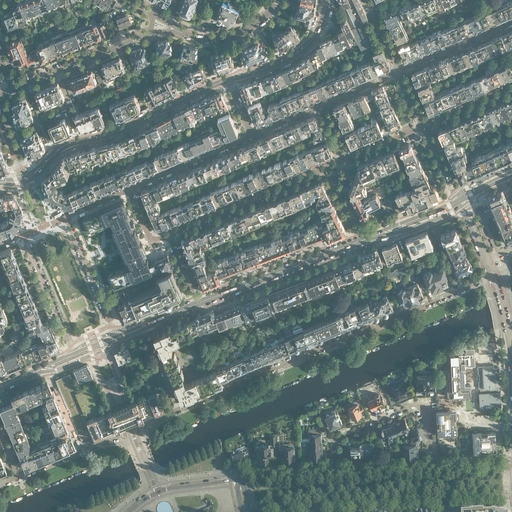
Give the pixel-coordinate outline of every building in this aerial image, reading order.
[(36,11),(31,0),(26,0),(24,1),(31,16),(34,15),(34,16),(38,14),(37,13),(36,11)] [(43,8),(39,0),(31,0),(36,11),(37,13),(40,12),(41,13),(44,11),(43,8)] [(50,8),(47,0),(39,0),(43,8),(44,11),(47,9),(47,10),(51,9),(50,8)] [(106,9),(111,0),(104,0),(101,6),(106,9)] [(196,7),(195,5),(195,4),(196,0),(184,0),(182,0),(180,5),(182,6),(180,11),(180,12),(190,16),(190,15),(193,10),(195,9),(196,7)] [(368,19),(358,0),(337,0),(346,17),(345,18),(346,18),(350,27),(351,27),(368,19)] [(427,12),(422,0),(420,0),(417,2),(422,14),(427,12)] [(433,9),(428,0),(422,0),(427,12),(433,9)] [(438,7),(435,0),(428,0),(433,9),(438,7)] [(444,4),(442,0),(435,0),(438,7),(439,9),(445,7),(444,4)] [(31,16),(24,1),(17,3),(23,16),(24,19),(27,18),(28,18),(31,17),(31,16)] [(511,14),(511,13),(507,2),(506,1),(501,3),(502,5),(507,17),(511,14)] [(422,14),(417,2),(411,4),(417,18),(417,19),(421,17),(420,15),(422,14)] [(23,16),(17,3),(14,5),(15,6),(10,8),(11,11),(12,11),(15,19),(23,16)] [(234,21),(238,11),(239,9),(238,8),(234,6),(233,7),(233,5),(230,4),(228,4),(228,6),(222,3),(221,6),(220,8),(219,10),(220,11),(219,14),(219,15),(218,16),(217,18),(218,19),(219,20),(221,20),(229,24),(231,24),(230,23),(232,20),(234,21)] [(311,21),(314,12),(311,11),(311,9),(312,6),(312,5),(300,3),(300,4),(298,5),(297,7),(299,9),(298,10),(296,11),(295,13),(297,15),(297,16),(302,17),(303,15),(306,16),(306,17),(307,17),(306,20),(307,22),(309,23),(311,21)] [(417,18),(411,4),(405,7),(411,19),(413,18),(413,19),(417,18)] [(507,17),(502,5),(496,7),(501,19),(507,17)] [(411,19),(405,7),(400,9),(405,20),(408,19),(409,20),(411,19)] [(501,19),(496,7),(491,9),(496,21),(501,19)] [(405,20),(400,9),(395,11),(389,14),(388,14),(385,16),(384,16),(383,16),(384,17),(386,22),(387,24),(389,27),(400,22),(405,20)] [(496,21),(491,9),(485,12),(490,24),(496,21)] [(18,26),(15,19),(12,11),(11,11),(2,15),(1,16),(3,21),(1,22),(3,25),(5,25),(7,30),(8,30),(9,31),(13,29),(12,28),(18,26)] [(130,20),(131,19),(130,16),(129,16),(127,12),(122,15),(126,25),(132,23),(130,20)] [(490,24),(485,12),(480,14),(485,26),(490,24)] [(485,26),(480,14),(474,17),(479,28),(485,26)] [(126,25),(122,15),(116,17),(117,21),(118,24),(119,24),(120,28),(126,25)] [(479,28),(474,17),(469,19),(469,20),(473,31),(479,28)] [(351,28),(351,27),(350,27),(346,18),(345,18),(343,19),(344,21),(341,22),(343,28),(348,37),(352,35),(353,37),(355,36),(351,29),(351,28)] [(110,30),(109,28),(109,27),(109,26),(108,25),(107,23),(108,23),(107,20),(106,19),(97,23),(102,36),(104,36),(105,36),(106,35),(106,34),(109,33),(108,30),(110,30)] [(102,36),(97,23),(96,20),(91,22),(90,22),(87,23),(87,24),(94,39),(102,36)] [(473,31),(469,20),(466,22),(465,20),(463,21),(468,33),(473,31)] [(468,33),(463,21),(461,22),(462,23),(458,25),(463,35),(468,33)] [(391,32),(403,27),(400,22),(389,27),(391,32)] [(372,44),(369,38),(362,23),(351,29),(355,36),(364,57),(372,53),(375,52),(372,44)] [(94,39),(87,24),(84,25),(81,26),(88,41),(94,39)] [(300,38),(291,26),(291,25),(289,25),(287,27),(287,28),(287,29),(282,32),(291,43),(292,44),(296,41),(300,38)] [(463,35),(458,25),(454,26),(454,25),(452,26),(457,38),(463,35)] [(88,41),(81,26),(78,28),(78,27),(74,28),(81,44),(88,41)] [(457,38),(452,26),(450,27),(451,28),(447,30),(451,40),(457,38)] [(393,37),(405,32),(403,27),(391,32),(393,37)] [(348,37),(343,28),(341,29),(340,28),(340,29),(340,28),(338,29),(338,30),(337,31),(338,33),(343,43),(347,42),(348,44),(349,44),(350,45),(351,45),(348,37)] [(81,44),(75,29),(68,32),(74,47),(81,44)] [(451,40),(447,30),(444,31),(443,30),(441,31),(442,32),(446,42),(451,40)] [(446,42),(442,32),(439,34),(438,31),(436,32),(436,34),(441,45),(446,42)] [(74,47),(68,32),(62,35),(68,50),(74,47)] [(291,43),(282,32),(277,35),(277,34),(275,34),(273,36),(272,37),(273,38),(281,50),(285,47),(286,47),(290,45),(289,44),(291,43)] [(407,37),(405,32),(393,37),(396,42),(407,37)] [(343,43),(338,33),(336,34),(332,36),(333,38),(338,51),(345,48),(343,43)] [(511,44),(511,43),(508,33),(502,35),(507,46),(511,44)] [(68,50),(62,35),(61,34),(55,36),(55,37),(61,52),(68,50)] [(267,42),(261,34),(259,36),(264,44),(267,42)] [(441,45),(436,34),(433,35),(433,34),(431,35),(432,37),(436,47),(441,45)] [(436,47),(432,37),(429,38),(428,35),(425,36),(426,38),(431,49),(436,47)] [(507,46),(502,35),(496,38),(501,48),(502,50),(505,49),(505,48),(507,47),(507,46)] [(26,46),(22,39),(21,39),(20,37),(15,39),(11,41),(6,43),(10,53),(26,46)] [(61,52),(55,37),(52,38),(48,40),(55,55),(61,52)] [(338,51),(333,38),(327,41),(332,52),(335,51),(335,52),(338,51)] [(431,49),(426,38),(423,40),(422,39),(421,40),(421,41),(426,51),(431,49)] [(501,48),(496,38),(491,40),(496,52),(499,51),(498,49),(501,48)] [(55,55),(48,40),(48,39),(45,41),(46,41),(42,42),(49,58),(55,55)] [(171,53),(171,48),(172,48),(171,43),(170,44),(169,39),(168,39),(167,39),(165,39),(164,40),(161,41),(160,41),(159,40),(157,40),(158,41),(157,41),(156,42),(156,43),(151,44),(152,51),(157,50),(158,55),(163,54),(164,58),(168,57),(168,56),(170,56),(170,53),(171,53)] [(267,55),(266,50),(265,48),(265,47),(265,46),(264,46),(264,45),(263,46),(262,44),(262,43),(261,43),(260,42),(258,41),(258,40),(257,40),(253,41),(251,42),(251,41),(250,41),(249,41),(249,42),(248,42),(248,43),(247,44),(247,43),(243,45),(242,46),(243,47),(242,48),(242,50),(242,51),(242,52),(242,53),(242,54),(241,54),(241,55),(241,56),(242,56),(245,63),(249,62),(253,60),(254,60),(255,60),(256,59),(259,57),(264,56),(267,55)] [(426,51),(421,41),(419,43),(418,40),(415,41),(416,42),(421,53),(426,51)] [(496,52),(491,40),(486,42),(490,53),(493,52),(494,53),(496,52)] [(332,52),(327,41),(321,44),(326,56),(327,57),(329,56),(329,53),(332,52)] [(410,58),(405,47),(404,45),(402,46),(400,41),(396,43),(402,56),(403,59),(406,60),(408,59),(410,58)] [(49,58),(42,42),(39,43),(39,44),(36,45),(37,48),(40,57),(42,61),(49,58)] [(200,54),(201,52),(201,51),(199,50),(199,48),(198,48),(198,47),(194,46),(194,45),(183,42),(181,49),(182,50),(181,53),(182,53),(180,59),(190,62),(191,59),(199,62),(201,55),(200,54)] [(421,53),(416,42),(414,43),(414,44),(411,45),(415,56),(421,53)] [(490,53),(486,42),(480,45),(485,57),(488,55),(487,54),(490,53)] [(415,56),(411,45),(410,44),(409,43),(407,44),(407,46),(405,47),(410,58),(415,56)] [(326,56),(321,44),(317,46),(318,47),(316,48),(316,50),(321,60),(323,59),(322,57),(326,56)] [(40,57),(37,48),(31,51),(30,52),(27,54),(25,49),(30,47),(29,45),(26,46),(10,53),(15,64),(16,64),(19,63),(21,66),(26,64),(26,65),(31,63),(31,61),(40,57)] [(485,57),(480,45),(474,47),(479,58),(480,60),(485,57)] [(149,58),(146,51),(146,50),(146,49),(145,48),(145,47),(142,48),(142,47),(137,49),(144,67),(147,66),(148,66),(151,65),(152,64),(151,62),(150,61),(151,61),(150,60),(150,59),(150,58),(149,58)] [(479,58),(474,47),(469,49),(474,62),(477,61),(476,59),(479,58)] [(234,66),(232,59),(233,59),(233,58),(233,57),(232,56),(231,56),(229,49),(225,50),(224,50),(224,49),(223,49),(222,48),(221,48),(220,48),(219,48),(218,48),(217,49),(216,50),(216,51),(215,52),(215,53),(214,53),(214,54),(211,55),(211,57),(210,57),(209,54),(201,52),(200,54),(201,55),(207,56),(209,60),(211,59),(213,66),(214,66),(216,72),(220,71),(231,68),(231,67),(234,66)] [(144,67),(137,49),(132,51),(133,52),(130,53),(131,55),(130,55),(131,56),(131,57),(134,64),(134,65),(135,66),(136,67),(136,68),(137,70),(138,70),(141,69),(142,68),(144,67)] [(386,57),(382,49),(376,52),(375,52),(372,53),(374,58),(376,58),(378,57),(380,56),(381,59),(386,57)] [(474,62),(469,49),(462,52),(467,63),(471,62),(471,63),(474,62)] [(321,60),(316,50),(312,51),(313,53),(311,53),(316,65),(318,64),(317,62),(321,60)] [(467,63),(462,52),(456,55),(461,66),(462,65),(463,67),(465,66),(465,64),(467,63)] [(316,65),(311,53),(306,58),(310,68),(316,66),(316,65)] [(461,66),(456,55),(451,57),(457,69),(460,68),(460,66),(461,66)] [(390,65),(386,57),(381,59),(380,56),(378,57),(379,60),(380,59),(384,69),(389,67),(390,65)] [(457,69),(451,57),(446,59),(450,70),(453,69),(454,71),(457,69)] [(126,73),(123,66),(124,65),(123,62),(122,63),(120,58),(111,61),(117,75),(120,74),(122,75),(126,73)] [(310,68),(306,58),(300,61),(305,72),(311,69),(310,68)] [(384,69),(380,59),(379,60),(373,62),(378,72),(384,69)] [(450,70),(446,59),(440,62),(446,74),(448,73),(448,71),(450,70)] [(372,75),(367,63),(364,64),(363,60),(359,61),(362,67),(366,77),(372,75)] [(117,75),(111,61),(102,65),(104,69),(103,69),(104,74),(106,73),(107,76),(105,77),(107,82),(111,81),(112,82),(113,82),(113,81),(114,81),(114,80),(114,79),(114,77),(117,75)] [(306,75),(305,72),(300,61),(295,65),(300,77),(306,75)] [(378,72),(373,62),(370,64),(369,62),(367,63),(372,75),(378,72)] [(446,74),(440,62),(434,64),(439,75),(442,74),(443,75),(446,74)] [(439,75),(434,64),(428,66),(433,78),(436,76),(437,78),(440,77),(439,75)] [(511,76),(511,74),(508,64),(505,65),(505,67),(503,68),(507,79),(511,76)] [(300,77),(295,65),(288,68),(289,68),(293,79),(297,77),(298,79),(300,78),(300,77)] [(366,77),(362,67),(359,68),(358,66),(355,67),(361,79),(366,77)] [(433,78),(428,66),(423,69),(428,80),(433,78)] [(206,78),(201,67),(197,69),(195,67),(194,67),(195,70),(192,71),(197,82),(206,78)] [(361,79),(355,67),(353,69),(354,71),(351,72),(355,82),(361,79)] [(197,82),(192,71),(191,70),(189,71),(188,68),(186,69),(188,72),(183,74),(189,85),(197,82)] [(293,79),(289,68),(282,71),(287,83),(294,80),(293,79)] [(501,81),(496,69),(495,68),(484,73),(484,74),(490,86),(501,81)] [(507,79),(503,68),(499,70),(498,68),(496,69),(501,81),(507,79)] [(97,83),(94,77),(94,76),(95,76),(95,75),(94,75),(94,74),(93,74),(93,73),(91,70),(88,71),(88,69),(83,71),(89,86),(97,83)] [(428,80),(423,69),(417,71),(422,82),(428,80)] [(355,82),(351,72),(350,70),(347,72),(347,70),(344,72),(344,73),(349,84),(355,82)] [(89,86),(83,71),(76,74),(82,90),(83,90),(84,90),(85,90),(86,90),(87,90),(88,89),(89,88),(90,87),(89,86)] [(287,83),(282,71),(276,73),(280,84),(284,82),(285,84),(287,83)] [(422,82),(417,71),(412,73),(411,75),(417,89),(429,83),(428,82),(423,84),(422,82)] [(280,84),(276,73),(272,75),(270,76),(275,87),(275,89),(281,86),(280,84)] [(349,84),(344,73),(341,74),(341,73),(338,74),(339,76),(344,87),(349,84)] [(82,90),(76,74),(71,76),(72,78),(69,79),(71,83),(70,83),(70,84),(70,85),(71,85),(71,86),(72,86),(75,93),(82,90)] [(490,86),(484,74),(482,76),(482,77),(479,79),(484,89),(490,86)] [(275,87),(270,76),(264,78),(268,89),(269,89),(275,87)] [(344,87),(339,76),(335,77),(335,76),(332,77),(333,78),(338,90),(344,87)] [(174,82),(171,77),(170,77),(165,79),(165,80),(172,94),(177,91),(178,90),(175,85),(176,85),(176,84),(175,84),(175,83),(174,82)] [(338,90),(333,78),(332,77),(326,79),(327,81),(332,92),(338,90)] [(268,89),(264,78),(262,79),(258,80),(263,91),(268,89)] [(332,92),(327,81),(326,79),(321,82),(321,83),(326,95),(332,92)] [(484,89),(479,79),(476,80),(475,79),(473,80),(478,92),(484,89)] [(165,80),(159,83),(165,97),(172,94),(165,80)] [(263,91),(258,80),(252,82),(256,93),(263,91)] [(478,92),(473,80),(471,81),(472,82),(468,84),(473,94),(478,92)] [(256,93),(252,82),(246,84),(253,100),(258,98),(256,93)] [(64,98),(58,83),(57,83),(56,83),(55,83),(54,83),(54,84),(53,85),(50,86),(51,86),(57,101),(64,98)] [(165,97),(159,83),(152,86),(159,100),(165,97)] [(326,95),(321,83),(318,85),(317,83),(315,85),(315,86),(320,97),(326,95)] [(420,94),(432,89),(433,88),(432,86),(431,86),(429,83),(417,89),(420,94)] [(253,100),(246,84),(241,86),(241,87),(241,88),(240,88),(247,103),(247,102),(248,106),(254,104),(253,100)] [(473,94),(468,84),(465,85),(464,84),(462,85),(463,86),(467,96),(473,94)] [(159,100),(152,86),(152,85),(146,88),(146,89),(148,94),(148,95),(148,96),(149,97),(150,98),(152,102),(153,102),(159,100)] [(57,101),(51,86),(50,86),(44,89),(43,89),(50,104),(50,105),(57,102),(57,101)] [(320,97),(315,86),(312,87),(311,86),(309,87),(310,89),(314,100),(320,97)] [(374,97),(386,91),(383,87),(382,86),(371,91),(373,95),(374,97)] [(467,96),(463,86),(458,88),(463,98),(467,96)] [(463,98),(458,88),(453,90),(457,101),(463,98)] [(50,104),(43,89),(44,89),(43,89),(40,90),(39,90),(38,90),(37,91),(37,92),(36,92),(42,107),(50,105),(50,104)] [(314,100),(310,89),(306,90),(305,89),(303,90),(304,91),(308,102),(314,100)] [(434,95),(432,89),(420,94),(423,99),(429,96),(434,95)] [(452,103),(447,93),(445,89),(440,92),(442,96),(446,106),(452,103)] [(457,101),(453,90),(447,93),(452,103),(457,101)] [(308,102),(304,91),(300,93),(300,92),(297,93),(298,94),(303,105),(308,102)] [(373,95),(371,91),(369,92),(364,94),(367,100),(374,97),(373,95)] [(388,97),(386,93),(386,91),(374,97),(375,100),(376,99),(378,102),(388,97)] [(225,103),(223,99),(223,98),(221,93),(220,93),(220,92),(215,95),(219,105),(221,111),(227,108),(225,103)] [(141,108),(135,94),(126,97),(132,112),(141,108)] [(219,105),(215,95),(215,94),(209,97),(214,111),(215,111),(217,110),(217,109),(220,108),(219,105)] [(303,105),(298,94),(293,96),(293,95),(291,96),(296,108),(303,105)] [(371,108),(367,100),(364,94),(359,97),(365,110),(371,108)] [(296,108),(291,96),(285,98),(286,99),(291,110),(293,109),(296,108)] [(436,111),(431,101),(429,96),(423,99),(428,112),(427,113),(426,115),(427,117),(429,117),(430,117),(431,115),(431,113),(436,111)] [(446,106),(442,96),(437,98),(441,108),(446,106)] [(29,106),(25,97),(23,98),(22,97),(15,99),(14,102),(15,103),(13,104),(13,106),(15,111),(29,106)] [(132,112),(126,97),(119,100),(125,114),(128,113),(129,114),(131,113),(132,112)] [(214,111),(209,97),(203,100),(207,111),(211,109),(212,112),(214,111)] [(365,110),(359,97),(353,99),(359,113),(365,110)] [(380,107),(391,103),(388,97),(378,102),(379,105),(378,106),(379,108),(380,107)] [(441,108),(437,98),(431,101),(436,111),(441,108)] [(261,107),(268,105),(265,99),(260,101),(254,104),(248,106),(251,112),(261,107)] [(291,110),(286,99),(283,101),(282,99),(280,101),(280,102),(285,113),(291,110)] [(359,113),(353,99),(348,102),(350,107),(354,115),(359,113)] [(125,114),(119,100),(111,104),(117,118),(125,114)] [(207,111),(203,100),(197,103),(203,116),(209,113),(207,111)] [(285,113),(280,102),(277,104),(277,102),(274,103),(275,105),(279,115),(285,113)] [(346,109),(350,107),(348,102),(334,108),(333,109),(335,114),(346,109)] [(510,116),(510,114),(504,102),(499,104),(504,115),(506,114),(508,115),(508,116),(510,116)] [(203,116),(197,103),(191,106),(196,116),(197,118),(200,117),(203,116)] [(394,108),(392,105),(391,103),(380,107),(383,113),(394,108)] [(505,118),(504,115),(499,104),(493,107),(498,118),(501,117),(502,117),(503,119),(505,118)] [(279,115),(275,105),(272,106),(271,105),(268,106),(270,111),(273,118),(279,115)] [(33,120),(30,113),(32,112),(29,106),(15,111),(12,113),(16,121),(14,122),(16,127),(33,120)] [(105,120),(99,106),(90,109),(96,123),(105,120)] [(196,116),(191,106),(185,109),(191,122),(194,120),(193,118),(196,116)] [(265,113),(264,110),(263,111),(261,107),(251,112),(253,118),(263,114),(265,113)] [(499,120),(498,118),(493,107),(488,109),(493,120),(495,119),(497,120),(498,121),(499,120)] [(396,114),(394,110),(394,108),(383,113),(382,114),(383,116),(384,116),(386,119),(396,114)] [(96,123),(90,109),(84,112),(89,126),(92,125),(94,125),(95,125),(96,124),(96,123)] [(191,122),(185,109),(179,112),(184,122),(187,121),(188,123),(191,122)] [(348,114),(346,109),(335,114),(338,118),(348,114)] [(493,120),(488,109),(482,112),(487,125),(491,123),(491,124),(494,123),(493,120)] [(257,125),(273,118),(270,111),(267,112),(268,114),(264,116),(263,114),(253,118),(256,124),(257,125)] [(89,126),(84,112),(75,115),(81,130),(89,126)] [(184,122),(179,112),(174,115),(178,125),(181,124),(182,126),(185,125),(184,122)] [(487,125),(482,112),(475,115),(481,127),(485,126),(485,127),(487,126),(487,125)] [(399,120),(398,118),(399,117),(399,116),(398,113),(384,119),(387,125),(388,124),(399,120)] [(238,133),(231,116),(230,114),(217,119),(219,123),(222,121),(225,127),(222,129),(226,138),(238,133)] [(351,119),(348,114),(338,118),(340,124),(351,119)] [(179,128),(178,125),(174,115),(157,124),(162,136),(165,135),(165,136),(171,133),(171,132),(176,130),(176,129),(179,128)] [(481,127),(475,115),(469,118),(474,130),(478,129),(479,130),(481,129),(481,127)] [(320,127),(315,117),(313,116),(308,119),(313,128),(314,128),(314,129),(320,127)] [(474,130),(469,118),(462,120),(467,132),(468,133),(471,132),(472,133),(475,131),(474,130)] [(69,132),(67,125),(64,119),(50,125),(55,138),(69,132)] [(313,128),(308,119),(303,121),(308,133),(311,132),(310,130),(313,128)] [(353,125),(351,119),(340,124),(343,130),(350,127),(353,125)] [(400,126),(401,124),(399,120),(388,124),(391,129),(400,125),(400,126)] [(467,132),(462,120),(456,123),(462,136),(465,135),(465,133),(467,132)] [(308,133),(303,121),(297,124),(302,135),(308,133)] [(383,133),(380,128),(377,121),(371,123),(376,136),(383,133)] [(45,128),(42,122),(31,127),(33,132),(37,131),(41,129),(45,128)] [(376,136),(371,123),(364,126),(370,138),(376,136)] [(462,136),(456,123),(451,126),(455,136),(455,137),(459,135),(460,138),(462,136)] [(162,136),(157,124),(151,127),(156,140),(159,138),(162,136)] [(302,135),(297,124),(291,126),(296,138),(302,135)] [(391,129),(388,124),(387,125),(380,128),(383,133),(391,129)] [(296,138),(291,126),(285,129),(290,141),(296,138)] [(370,138),(364,126),(358,129),(364,141),(370,138)] [(455,136),(451,126),(439,131),(438,133),(444,146),(454,141),(452,137),(455,136)] [(156,140),(151,127),(145,129),(150,141),(150,142),(153,140),(153,141),(156,140)] [(323,135),(321,130),(320,127),(314,129),(313,130),(315,134),(314,135),(313,137),(314,140),(317,138),(323,135)] [(358,144),(352,132),(350,127),(343,130),(351,147),(358,144)] [(226,138),(222,129),(218,130),(217,128),(215,129),(220,141),(226,138)] [(150,141),(145,129),(139,132),(144,142),(147,141),(147,142),(150,141)] [(220,141),(215,129),(209,132),(214,143),(220,141)] [(290,141),(285,129),(279,131),(284,143),(290,141)] [(364,141),(358,129),(352,132),(358,144),(364,141)] [(40,138),(39,138),(37,131),(33,132),(21,138),(21,139),(22,141),(23,142),(24,144),(40,138)] [(284,143),(279,131),(273,134),(278,146),(284,143)] [(144,142),(139,132),(134,135),(138,146),(144,144),(144,142)] [(214,143),(209,132),(203,134),(203,135),(208,146),(214,143)] [(278,146),(273,134),(267,137),(272,148),(278,146)] [(138,146),(134,135),(130,136),(130,137),(128,137),(132,149),(138,146)] [(208,146),(203,135),(197,138),(202,149),(208,146)] [(132,149),(128,137),(126,138),(121,140),(126,151),(132,149)] [(272,148),(267,137),(261,139),(266,151),(272,148)] [(42,144),(40,138),(24,144),(25,147),(25,148),(26,150),(27,151),(42,144)] [(202,149),(197,138),(190,141),(195,152),(202,149)] [(267,152),(266,151),(261,139),(256,142),(260,153),(261,155),(267,152)] [(126,151),(121,140),(116,142),(120,151),(121,154),(126,151)] [(195,152),(190,141),(184,143),(189,154),(195,152)] [(457,147),(454,141),(444,146),(447,152),(457,147)] [(120,151),(116,142),(109,144),(115,156),(117,155),(116,153),(120,151)] [(260,153),(256,142),(250,144),(255,156),(258,154),(258,156),(261,155),(260,153)] [(332,154),(328,144),(327,142),(323,144),(323,143),(320,145),(326,157),(332,154)] [(189,154),(184,143),(178,146),(178,147),(183,157),(189,154)] [(413,149),(411,144),(410,144),(409,144),(409,143),(409,144),(393,150),(395,154),(399,152),(400,153),(401,153),(402,154),(413,149)] [(43,152),(42,152),(43,152),(43,151),(44,151),(44,150),(44,149),(44,148),(42,144),(27,151),(28,154),(28,155),(29,157),(30,158),(31,157),(32,159),(33,160),(36,158),(37,157),(36,155),(43,152)] [(115,156),(109,144),(103,145),(108,155),(110,154),(111,157),(115,156)] [(255,156),(250,144),(244,147),(249,157),(252,156),(253,157),(255,156)] [(511,159),(511,155),(507,144),(503,145),(503,144),(498,146),(499,148),(505,162),(511,159)] [(108,155),(103,145),(97,147),(102,160),(105,159),(104,157),(108,155)] [(326,157),(320,145),(318,145),(318,146),(314,148),(320,160),(326,157)] [(463,152),(461,148),(463,147),(462,145),(457,147),(447,152),(450,158),(463,152)] [(102,160),(97,147),(91,148),(96,159),(98,158),(99,161),(102,160)] [(183,157),(178,147),(172,149),(177,160),(183,157)] [(249,157),(244,147),(238,149),(243,159),(243,160),(246,159),(246,160),(250,159),(249,157)] [(96,159),(91,148),(84,150),(91,165),(93,164),(92,161),(96,159)] [(320,160),(314,148),(310,149),(308,150),(314,162),(320,160)] [(505,162),(499,148),(496,149),(495,148),(491,150),(498,165),(505,162)] [(177,160),(172,149),(166,152),(170,163),(177,160)] [(243,159),(238,149),(232,152),(239,167),(242,166),(241,163),(239,164),(238,163),(240,162),(240,161),(243,159)] [(416,156),(413,149),(402,154),(405,160),(416,156)] [(91,165),(84,150),(78,151),(83,163),(84,164),(87,163),(88,166),(91,165)] [(314,162),(308,150),(305,151),(306,151),(302,153),(308,165),(314,162)] [(399,163),(396,156),(395,154),(393,150),(387,153),(394,168),(397,166),(396,164),(399,163)] [(498,165),(491,150),(488,152),(488,153),(485,154),(491,168),(498,165)] [(83,163),(78,151),(72,152),(79,168),(81,167),(80,164),(83,163)] [(465,158),(463,156),(466,154),(464,151),(463,152),(450,158),(453,164),(465,158)] [(79,168),(72,152),(66,155),(71,168),(72,169),(75,168),(76,169),(79,168)] [(170,163),(166,152),(160,155),(165,165),(170,163)] [(239,167),(232,152),(226,155),(231,165),(234,163),(234,165),(236,164),(237,165),(235,166),(236,169),(239,167)] [(308,165),(302,153),(298,155),(298,154),(296,155),(301,167),(308,165)] [(394,168),(387,153),(381,155),(387,168),(390,167),(391,169),(394,168)] [(491,168),(485,154),(481,155),(481,154),(477,156),(484,171),(491,168)] [(71,168),(66,155),(62,156),(63,159),(61,160),(62,161),(67,173),(69,172),(68,169),(71,168)] [(165,165),(160,155),(154,157),(154,158),(158,168),(165,165)] [(231,165),(226,155),(220,157),(227,173),(230,171),(229,168),(227,169),(227,168),(228,167),(228,166),(231,165)] [(301,167),(296,155),(293,157),(290,158),(290,160),(295,170),(301,167)] [(387,168),(381,155),(375,158),(382,173),(385,172),(384,169),(387,168)] [(419,162),(416,156),(405,160),(407,165),(405,165),(406,168),(419,162)] [(484,171),(477,156),(476,157),(476,158),(474,159),(475,161),(472,162),(472,163),(472,164),(477,174),(484,171)] [(227,173),(220,157),(214,160),(219,170),(221,169),(224,174),(227,173)] [(158,168),(154,158),(148,161),(152,171),(158,168)] [(295,170),(290,160),(290,158),(284,161),(284,162),(289,173),(295,170)] [(382,173),(375,158),(369,160),(375,173),(379,171),(380,174),(382,173)] [(466,165),(464,162),(466,161),(465,158),(453,164),(456,170),(463,166),(466,165)] [(219,170),(214,160),(208,162),(215,178),(218,177),(216,171),(219,170)] [(375,173),(369,160),(359,165),(358,167),(363,178),(364,178),(366,177),(367,179),(373,177),(372,174),(375,173)] [(67,176),(67,173),(62,161),(59,162),(60,164),(56,166),(57,168),(62,180),(66,179),(65,177),(67,176)] [(152,171),(148,161),(141,164),(145,173),(152,171)] [(215,178),(208,162),(202,165),(207,175),(210,174),(210,175),(212,174),(213,176),(211,176),(212,179),(215,178)] [(289,173),(284,162),(281,164),(280,162),(277,163),(283,175),(289,173)] [(422,169),(419,162),(406,168),(408,170),(409,170),(411,173),(422,169)] [(283,175),(277,163),(274,165),(275,166),(272,168),(277,178),(283,175)] [(145,173),(141,164),(134,167),(139,177),(145,173)] [(477,174),(472,164),(467,167),(466,165),(463,166),(468,178),(477,174)] [(207,175),(202,165),(197,167),(202,179),(207,177),(207,175)] [(277,178),(272,168),(271,166),(268,167),(268,169),(266,170),(270,181),(277,178)] [(468,178),(463,166),(456,170),(461,181),(468,178)] [(139,177),(134,167),(128,170),(132,179),(139,177)] [(202,179),(197,167),(191,170),(196,181),(197,183),(202,181),(202,179)] [(363,178),(358,167),(353,180),(364,184),(365,181),(364,178),(363,178)] [(62,180),(57,168),(55,169),(56,170),(52,172),(56,182),(62,180)] [(399,203),(403,212),(409,209),(439,198),(434,185),(431,186),(429,182),(427,179),(427,177),(427,175),(425,174),(422,168),(422,169),(411,173),(409,174),(410,176),(409,177),(409,178),(409,179),(410,180),(411,180),(414,184),(415,183),(417,187),(411,190),(411,189),(395,195),(396,196),(399,203)] [(132,179),(128,170),(128,169),(122,171),(127,182),(132,179)] [(270,181),(266,170),(265,169),(263,170),(263,172),(260,173),(264,183),(270,181)] [(196,181),(191,170),(185,173),(190,184),(196,181)] [(127,182),(122,171),(116,174),(121,184),(127,182)] [(56,182),(52,172),(47,177),(50,185),(56,183),(56,182)] [(264,183),(260,173),(259,172),(256,173),(257,175),(254,176),(258,186),(264,183)] [(190,184),(185,173),(177,176),(182,187),(190,184)] [(121,184),(116,174),(111,176),(115,187),(121,184)] [(258,186),(254,176),(253,174),(250,175),(250,177),(247,178),(252,188),(258,186)] [(115,187),(111,176),(105,179),(109,189),(115,187)] [(182,187),(177,176),(171,179),(176,190),(177,190),(178,192),(181,191),(180,188),(182,187)] [(252,188),(247,178),(247,176),(240,179),(241,181),(246,191),(252,188)] [(53,190),(50,185),(47,177),(45,178),(46,178),(44,180),(43,180),(43,184),(43,185),(46,192),(46,193),(53,190)] [(109,189),(105,179),(104,177),(101,179),(102,180),(99,181),(104,192),(109,189)] [(177,193),(171,179),(165,181),(171,195),(177,193)] [(246,191),(241,181),(240,179),(237,180),(238,182),(235,184),(240,194),(246,191)] [(363,187),(364,184),(353,180),(349,190),(349,191),(349,192),(362,187),(363,187)] [(104,192),(99,181),(96,183),(96,181),(93,182),(98,194),(104,192)] [(171,195),(165,181),(159,184),(164,195),(165,198),(171,195)] [(328,194),(321,181),(315,184),(319,194),(320,193),(321,195),(321,196),(322,196),(328,194)] [(98,194),(93,182),(90,184),(90,185),(87,186),(92,197),(98,194)] [(240,194),(235,184),(234,182),(231,183),(232,185),(229,186),(234,196),(240,194)] [(164,195),(159,184),(153,186),(158,198),(164,195)] [(234,196),(229,186),(228,184),(226,185),(226,187),(223,189),(228,199),(234,196)] [(319,194),(315,184),(306,187),(311,199),(315,197),(314,195),(319,194)] [(92,197),(87,186),(87,185),(84,186),(85,188),(82,189),(86,199),(92,197)] [(158,198),(153,186),(147,189),(152,200),(158,198)] [(228,199),(223,189),(222,187),(219,188),(220,190),(217,191),(222,201),(228,199)] [(312,200),(311,199),(306,187),(300,190),(306,203),(309,202),(311,201),(312,200)] [(360,195),(367,192),(366,189),(364,190),(362,187),(349,192),(352,198),(360,195)] [(55,202),(59,193),(58,193),(56,189),(53,190),(46,193),(47,194),(48,195),(49,197),(50,198),(51,199),(52,200),(53,201),(55,202)] [(86,199),(82,189),(79,190),(78,189),(75,190),(80,202),(86,199)] [(152,200),(147,189),(141,192),(145,202),(149,200),(151,201),(152,200)] [(222,201),(217,191),(216,189),(213,191),(214,193),(211,194),(216,204),(222,201)] [(80,202),(75,190),(72,191),(73,193),(70,194),(74,205),(80,202)] [(306,203),(300,190),(294,192),(300,206),(306,203)] [(61,205),(65,196),(66,195),(62,194),(63,193),(63,192),(61,191),(60,191),(59,193),(55,202),(56,203),(58,204),(59,205),(61,205)] [(504,198),(501,191),(500,191),(496,193),(491,195),(488,197),(487,197),(487,198),(489,203),(490,204),(504,198)] [(300,206),(294,192),(287,195),(293,209),(300,206)] [(19,204),(16,197),(14,194),(12,193),(6,194),(10,204),(12,208),(19,204)] [(10,204),(6,194),(3,195),(2,194),(0,194),(0,195),(4,205),(4,207),(10,204)] [(74,205),(70,194),(66,196),(65,196),(61,205),(62,206),(64,206),(66,206),(67,206),(69,206),(71,206),(73,205),(74,205)] [(216,204),(211,194),(205,196),(210,206),(216,204)] [(331,200),(328,194),(322,196),(321,196),(318,197),(315,203),(316,206),(331,200)] [(367,208),(380,203),(376,194),(370,197),(369,195),(365,197),(366,198),(362,200),(360,195),(352,198),(364,222),(370,220),(372,219),(367,208)] [(293,209),(287,195),(281,198),(287,211),(293,209)] [(210,206),(205,196),(200,198),(204,209),(210,206)] [(204,209),(200,198),(194,201),(199,211),(204,209)] [(287,211),(281,198),(275,200),(281,214),(287,211)] [(507,206),(505,202),(506,201),(504,198),(490,204),(493,211),(507,206)] [(122,200),(83,217),(89,229),(113,219),(117,226),(115,227),(131,266),(109,275),(114,287),(153,270),(157,268),(156,266),(154,262),(150,263),(122,200)] [(158,206),(157,203),(155,202),(152,204),(151,201),(149,200),(145,202),(149,210),(158,206)] [(281,214),(275,200),(269,203),(275,217),(281,214)] [(334,206),(333,204),(331,200),(316,206),(319,212),(320,211),(334,206)] [(199,211),(194,201),(188,203),(193,214),(199,211)] [(193,214),(188,203),(182,206),(187,216),(193,214)] [(275,217),(269,203),(263,206),(268,219),(271,218),(275,217)] [(21,211),(20,210),(20,206),(19,204),(12,208),(9,208),(11,212),(11,214),(20,217),(20,216),(21,215),(21,213),(21,212),(21,211)] [(510,214),(509,210),(510,210),(509,205),(507,206),(493,211),(493,212),(496,220),(510,214)] [(157,215),(156,212),(159,211),(160,210),(158,206),(149,210),(153,219),(156,217),(157,215)] [(187,216),(182,206),(177,208),(181,219),(187,216)] [(268,219),(263,206),(257,208),(262,220),(264,218),(265,221),(268,219)] [(341,222),(341,221),(340,219),(340,218),(339,218),(338,216),(338,215),(338,214),(337,214),(337,213),(336,213),(336,212),(336,211),(336,209),(335,208),(334,208),(334,207),(333,207),(334,206),(320,211),(322,216),(325,215),(329,225),(333,227),(337,237),(343,234),(344,234),(345,234),(345,233),(346,233),(346,232),(345,231),(345,230),(345,229),(344,229),(345,229),(345,228),(344,228),(344,227),(342,224),(342,223),(342,222),(341,222)] [(181,219),(177,208),(171,211),(175,221),(181,219)] [(262,220),(257,208),(252,210),(257,224),(259,223),(258,221),(262,220)] [(175,221),(171,211),(170,210),(164,212),(169,224),(175,221)] [(257,224),(252,210),(245,213),(250,224),(253,223),(254,226),(257,224)] [(169,224),(164,212),(158,215),(163,226),(169,224)] [(20,218),(20,217),(11,214),(8,213),(7,214),(6,216),(9,217),(7,221),(3,222),(0,223),(0,231),(2,235),(8,233),(9,232),(10,232),(11,231),(12,230),(13,229),(14,228),(15,228),(16,227),(16,226),(17,225),(18,224),(18,223),(19,222),(19,221),(20,219),(20,218)] [(250,224),(245,213),(239,216),(244,229),(247,228),(246,226),(250,224)] [(511,218),(510,214),(496,220),(500,229),(511,223),(511,218)] [(163,226),(158,215),(157,215),(156,217),(153,219),(157,229),(163,226)] [(244,229),(239,216),(232,218),(237,230),(241,228),(242,230),(244,229)] [(237,230),(232,218),(226,221),(232,235),(235,233),(234,231),(237,230)] [(232,235),(226,221),(220,224),(225,235),(226,237),(232,235)] [(326,236),(323,227),(322,223),(317,224),(317,223),(312,225),(318,239),(326,236)] [(511,232),(511,223),(500,229),(503,236),(511,232)] [(225,235),(220,224),(214,226),(220,240),(223,238),(222,236),(225,235)] [(318,239),(312,225),(308,226),(308,228),(304,229),(309,242),(318,239)] [(333,227),(329,225),(323,227),(326,236),(327,236),(326,236),(327,237),(327,238),(327,239),(328,239),(328,240),(329,240),(330,239),(331,239),(337,237),(333,227)] [(220,240),(214,226),(208,229),(213,240),(217,239),(218,241),(220,240)] [(442,239),(443,242),(445,241),(447,245),(444,246),(446,250),(449,249),(462,244),(458,236),(459,236),(457,233),(458,232),(457,231),(456,231),(455,228),(450,230),(450,229),(449,230),(448,230),(446,230),(446,231),(445,232),(445,233),(440,235),(439,236),(439,237),(439,239),(441,240),(442,239)] [(213,240),(208,229),(202,231),(208,245),(210,244),(210,242),(213,240)] [(309,242),(304,229),(299,231),(299,230),(294,231),(300,246),(309,242)] [(208,245),(202,231),(197,234),(200,242),(202,246),(205,245),(205,246),(208,245)] [(300,246),(294,231),(290,233),(290,234),(286,236),(291,249),(300,246)] [(433,247),(427,231),(425,232),(419,234),(417,235),(413,236),(408,238),(408,239),(405,239),(411,255),(412,255),(412,257),(433,249),(433,247)] [(511,232),(503,236),(504,237),(506,242),(506,243),(507,243),(510,241),(511,240),(511,232)] [(200,242),(197,234),(190,237),(193,244),(197,242),(197,243),(200,242)] [(291,249),(286,236),(281,238),(281,236),(276,238),(282,253),(287,251),(288,252),(289,251),(289,250),(291,249)] [(193,244),(190,237),(182,240),(185,247),(191,245),(193,244)] [(282,253),(276,238),(271,240),(272,241),(267,243),(272,256),(282,253)] [(272,256),(267,243),(263,244),(263,243),(258,245),(263,260),(272,256)] [(402,257),(400,250),(399,247),(398,247),(397,243),(392,244),(393,245),(390,246),(395,260),(399,259),(400,261),(402,260),(402,258),(402,257)] [(466,252),(466,251),(465,250),(464,250),(463,247),(464,246),(463,245),(462,245),(462,244),(449,249),(450,253),(448,254),(450,260),(465,253),(466,253),(466,252)] [(200,251),(201,250),(201,248),(199,248),(195,249),(194,247),(192,246),(191,245),(185,247),(188,255),(200,251)] [(263,260),(258,245),(254,247),(254,248),(246,251),(245,250),(240,252),(246,266),(256,262),(257,263),(259,263),(259,261),(263,260)] [(395,260),(390,246),(387,247),(386,246),(382,248),(384,252),(383,253),(384,256),(385,256),(388,263),(389,265),(392,264),(391,262),(395,260)] [(13,255),(10,248),(0,252),(0,258),(1,260),(13,255)] [(383,263),(377,249),(376,249),(375,249),(374,250),(368,253),(374,270),(376,269),(375,266),(383,263)] [(191,261),(205,256),(203,252),(201,253),(200,251),(188,255),(191,261)] [(246,266),(240,252),(236,254),(236,255),(232,257),(237,270),(246,266)] [(374,270),(368,253),(361,256),(360,255),(358,255),(358,257),(358,258),(359,258),(360,260),(364,270),(372,267),(373,270),(374,270)] [(469,261),(465,253),(450,260),(452,264),(454,263),(456,267),(469,261)] [(16,261),(13,255),(1,260),(3,266),(16,261)] [(156,261),(154,262),(156,266),(157,268),(159,274),(172,269),(167,256),(158,260),(156,261)] [(207,268),(204,261),(207,260),(205,256),(191,261),(192,262),(192,263),(193,265),(193,266),(193,267),(194,267),(194,268),(195,268),(195,269),(195,270),(196,270),(197,272),(207,268)] [(237,270),(232,257),(227,258),(227,257),(222,259),(228,273),(237,270)] [(228,273),(222,259),(218,260),(218,262),(214,264),(216,268),(219,276),(228,273)] [(365,273),(364,270),(360,260),(351,263),(357,277),(356,277),(357,278),(358,278),(361,277),(361,276),(361,275),(365,273)] [(19,268),(16,261),(3,266),(6,273),(19,268)] [(473,269),(472,266),(472,265),(471,264),(470,264),(469,261),(456,267),(454,267),(455,269),(453,269),(454,271),(454,273),(454,275),(456,275),(457,275),(462,273),(463,274),(465,274),(466,273),(467,272),(468,272),(468,271),(473,269)] [(357,277),(351,263),(351,264),(347,265),(345,266),(343,267),(349,282),(352,280),(353,279),(352,278),(356,277),(357,277)] [(412,269),(412,268),(411,265),(399,270),(400,274),(402,273),(408,271),(412,269)] [(349,282),(343,267),(340,268),(334,270),(330,272),(325,274),(311,279),(310,279),(310,280),(309,281),(309,280),(309,281),(307,281),(306,281),(311,295),(321,291),(326,289),(326,288),(330,286),(330,288),(340,284),(339,283),(343,282),(344,283),(345,283),(349,282)] [(21,274),(19,268),(6,273),(9,280),(21,274)] [(220,278),(220,277),(219,277),(219,276),(216,268),(208,271),(207,268),(197,272),(196,273),(197,273),(197,274),(198,277),(199,278),(199,279),(200,281),(200,282),(201,282),(201,283),(202,283),(202,284),(202,285),(203,285),(202,285),(202,286),(203,286),(203,287),(204,287),(205,287),(205,286),(206,287),(207,286),(208,286),(209,286),(209,285),(210,285),(214,283),(215,283),(216,283),(217,282),(218,282),(218,281),(219,282),(220,281),(221,281),(221,280),(221,279),(220,279),(220,278)] [(159,274),(157,275),(161,284),(163,289),(166,288),(171,301),(173,301),(173,300),(175,299),(175,300),(176,300),(176,299),(176,298),(182,296),(182,294),(174,276),(172,270),(172,269),(159,274)] [(446,278),(447,278),(445,273),(445,272),(445,270),(444,269),(443,269),(432,273),(439,287),(443,285),(443,286),(444,286),(445,287),(447,286),(447,285),(447,284),(448,284),(446,278)] [(439,287),(432,273),(431,271),(423,274),(426,280),(425,280),(425,281),(425,282),(425,284),(426,285),(427,285),(427,287),(429,286),(429,287),(431,287),(432,290),(433,290),(434,290),(435,291),(437,290),(437,289),(438,289),(437,288),(439,287)] [(24,281),(21,274),(9,280),(12,286),(24,281)] [(27,287),(24,281),(12,286),(14,293),(27,287)] [(311,295),(306,281),(303,282),(303,283),(302,283),(303,283),(302,283),(301,284),(301,283),(301,284),(301,283),(300,283),(297,284),(302,298),(307,296),(308,298),(312,296),(311,295)] [(423,296),(418,284),(417,283),(408,287),(414,303),(423,300),(422,298),(423,297),(423,296)] [(152,289),(131,298),(138,314),(159,305),(160,306),(160,305),(162,306),(171,301),(166,288),(163,289),(161,284),(161,285),(152,288),(152,289)] [(302,298),(297,284),(287,288),(293,303),(299,301),(298,299),(302,298)] [(414,303),(408,287),(407,287),(406,286),(405,286),(405,288),(403,289),(399,291),(398,292),(403,304),(405,305),(406,304),(406,306),(414,303)] [(30,294),(27,287),(14,293),(17,299),(30,294)] [(293,303),(287,288),(278,291),(283,305),(288,303),(289,305),(293,303)] [(283,305),(278,291),(275,293),(275,294),(274,294),(275,294),(274,294),(273,294),(272,294),(269,295),(274,309),(275,311),(280,308),(279,307),(283,305)] [(121,303),(118,305),(120,311),(119,311),(119,312),(120,315),(121,315),(123,321),(123,322),(130,319),(129,318),(138,314),(131,298),(126,300),(125,297),(124,294),(123,292),(119,294),(120,294),(119,296),(119,297),(121,303)] [(32,300),(30,294),(17,299),(20,305),(32,300)] [(391,305),(393,304),(394,304),(392,299),(389,300),(387,294),(377,298),(378,300),(384,314),(386,315),(388,314),(389,313),(393,311),(391,305)] [(274,309),(269,295),(268,295),(268,296),(267,297),(265,297),(264,297),(259,299),(264,311),(264,312),(274,309)] [(264,311),(259,299),(257,299),(255,300),(251,302),(250,302),(255,315),(264,311)] [(35,307),(32,300),(20,305),(23,312),(35,307)] [(378,300),(369,304),(374,317),(375,318),(377,319),(379,318),(379,317),(384,314),(378,300)] [(255,315),(250,302),(241,306),(245,318),(246,320),(256,316),(255,315)] [(374,317),(369,304),(368,302),(359,306),(365,320),(366,321),(367,321),(368,321),(368,320),(369,320),(369,319),(374,317)] [(245,318),(241,306),(232,309),(238,323),(241,322),(242,321),(241,320),(245,318)] [(365,320),(359,306),(350,310),(356,324),(358,325),(359,324),(360,322),(365,320)] [(38,313),(35,307),(23,312),(25,318),(38,313)] [(238,323),(232,309),(224,312),(228,325),(232,323),(233,324),(234,325),(238,323)] [(356,324),(350,310),(345,311),(345,310),(340,312),(340,313),(336,315),(342,330),(343,330),(343,331),(344,331),(344,330),(345,330),(346,330),(346,329),(346,328),(356,324)] [(218,325),(215,315),(213,311),(204,315),(210,330),(214,329),(214,328),(214,327),(218,325)] [(228,325),(224,312),(222,313),(215,315),(218,325),(220,328),(224,327),(224,328),(225,328),(228,327),(229,326),(228,325)] [(41,320),(38,313),(25,318),(24,319),(24,320),(25,324),(27,325),(41,320)] [(210,330),(204,315),(203,315),(201,316),(197,317),(196,318),(195,318),(201,332),(205,330),(205,331),(206,332),(210,330)] [(342,330),(336,315),(303,329),(309,344),(314,342),(319,340),(321,340),(322,340),(323,338),(328,336),(330,337),(332,336),(332,334),(342,330)] [(202,335),(201,332),(195,318),(188,322),(193,335),(197,334),(198,332),(199,332),(200,333),(199,334),(199,336),(202,335)] [(29,333),(33,331),(49,325),(48,322),(46,321),(42,323),(41,320),(27,325),(26,326),(29,333)] [(215,387),(210,374),(207,375),(205,374),(204,375),(203,376),(186,384),(182,376),(184,375),(181,368),(182,367),(181,367),(181,366),(181,367),(178,361),(179,361),(179,360),(178,360),(175,353),(173,353),(169,345),(184,339),(185,340),(186,339),(187,338),(193,335),(188,322),(161,333),(154,336),(156,341),(156,342),(155,343),(155,345),(155,346),(157,347),(158,347),(159,348),(177,389),(176,389),(177,390),(176,392),(175,393),(176,395),(177,396),(179,395),(179,397),(180,397),(182,401),(187,399),(215,387)] [(52,332),(50,327),(49,325),(33,331),(35,334),(36,334),(38,338),(41,336),(52,332)] [(309,344),(303,329),(302,327),(293,331),(294,333),(301,348),(304,346),(309,344)] [(55,339),(53,334),(52,332),(41,336),(42,339),(43,338),(44,341),(45,342),(46,342),(55,339)] [(301,348),(294,333),(285,337),(291,352),(296,350),(297,351),(299,350),(300,348),(301,348)] [(291,352),(285,337),(280,339),(280,340),(278,341),(284,355),(286,353),(286,354),(291,352)] [(57,343),(56,341),(56,340),(55,339),(46,342),(45,344),(49,353),(58,349),(59,348),(57,343)] [(284,355),(278,341),(275,342),(276,344),(271,346),(277,357),(284,355)] [(49,353),(45,344),(44,343),(42,344),(42,343),(37,345),(42,356),(49,353)] [(42,356),(37,345),(34,344),(32,345),(31,346),(36,358),(42,356)] [(36,358),(31,346),(30,345),(28,346),(28,347),(26,348),(31,361),(36,358)] [(277,357),(271,346),(267,347),(267,346),(264,347),(270,360),(277,357)] [(133,358),(130,351),(128,347),(124,349),(119,351),(115,353),(116,357),(120,367),(123,366),(122,362),(123,362),(128,360),(133,358)] [(270,360),(264,347),(261,348),(262,350),(258,351),(263,363),(270,360)] [(465,372),(465,371),(465,370),(465,368),(465,367),(465,364),(467,364),(467,365),(474,364),(474,362),(475,362),(474,357),(475,357),(474,355),(474,348),(472,349),(472,347),(467,348),(464,348),(465,352),(459,352),(459,353),(458,353),(458,354),(452,354),(451,354),(452,370),(448,371),(447,371),(448,389),(447,389),(448,396),(449,396),(449,397),(471,396),(470,388),(471,387),(471,386),(471,385),(471,384),(470,384),(469,384),(465,384),(464,372),(465,372)] [(31,361),(26,348),(23,349),(22,349),(20,349),(26,363),(31,361)] [(26,363),(20,349),(17,351),(18,351),(15,352),(21,365),(26,363)] [(263,363),(258,351),(253,353),(253,352),(250,353),(256,366),(263,363)] [(21,365),(15,352),(1,358),(0,356),(0,371),(0,372),(6,370),(6,371),(21,365)] [(256,366),(250,353),(247,354),(248,356),(244,357),(249,369),(256,366)] [(249,369),(244,357),(239,359),(239,358),(236,359),(242,372),(249,369)] [(242,372),(236,359),(234,360),(234,361),(230,363),(235,375),(242,372)] [(235,375),(230,363),(225,365),(225,364),(222,365),(223,367),(223,366),(228,378),(235,375)] [(92,376),(87,364),(80,367),(85,379),(92,376)] [(223,366),(223,367),(220,368),(221,369),(217,371),(222,384),(223,384),(222,383),(229,380),(228,378),(223,366)] [(500,386),(499,367),(495,367),(495,366),(477,367),(478,375),(477,375),(477,376),(477,377),(477,378),(477,379),(478,380),(479,388),(480,388),(499,387),(499,386),(500,386)] [(85,379),(80,367),(71,371),(73,375),(75,374),(78,382),(85,379)] [(222,384),(217,371),(210,374),(215,387),(222,384)] [(401,372),(383,380),(394,405),(412,398),(409,390),(410,390),(406,380),(405,380),(401,372)] [(80,408),(82,407),(81,405),(83,404),(88,416),(102,410),(92,386),(78,392),(81,399),(78,400),(79,402),(78,403),(67,375),(55,380),(56,381),(56,383),(57,383),(57,384),(58,386),(61,393),(61,394),(63,398),(63,399),(65,402),(65,403),(66,406),(67,406),(67,407),(68,410),(69,411),(69,413),(70,412),(72,418),(83,414),(80,408)] [(436,392),(435,385),(429,385),(429,381),(430,381),(430,380),(419,381),(420,381),(420,383),(417,383),(417,393),(418,393),(419,393),(421,393),(422,392),(436,392)] [(50,390),(49,387),(47,383),(48,383),(47,382),(46,381),(45,382),(40,384),(45,397),(52,394),(51,390),(50,390)] [(45,397),(40,384),(34,387),(38,399),(43,397),(44,397),(45,397)] [(38,399),(34,387),(27,390),(32,402),(39,399),(38,399)] [(501,408),(500,391),(499,391),(499,387),(480,388),(480,392),(479,392),(480,409),(488,409),(489,409),(489,410),(490,410),(491,410),(492,410),(493,409),(501,408)] [(32,402),(27,390),(21,392),(27,406),(27,405),(32,402)] [(142,416),(153,412),(154,413),(163,409),(162,406),(161,405),(157,394),(157,395),(155,391),(146,395),(147,396),(146,396),(147,397),(136,401),(135,401),(135,400),(130,402),(130,403),(125,406),(117,409),(112,411),(111,410),(110,410),(109,410),(108,411),(106,412),(107,413),(96,418),(95,417),(86,421),(89,428),(90,432),(90,431),(93,439),(103,435),(102,434),(102,433),(113,429),(114,430),(119,428),(119,427),(125,424),(131,421),(137,419),(137,420),(138,420),(143,418),(142,417),(142,416)] [(27,406),(21,392),(16,395),(16,394),(15,394),(15,395),(10,397),(9,397),(9,398),(9,399),(9,400),(10,400),(10,401),(11,401),(12,401),(13,403),(12,403),(15,411),(21,408),(24,414),(29,412),(27,406)] [(55,401),(54,397),(53,396),(52,394),(45,397),(44,397),(44,399),(44,400),(43,401),(43,402),(44,406),(55,401)] [(384,405),(382,401),(385,400),(386,402),(389,400),(386,394),(383,395),(383,396),(381,397),(380,396),(379,396),(379,394),(368,399),(369,402),(368,403),(368,404),(368,405),(368,406),(369,406),(370,407),(370,406),(371,406),(372,410),(384,405)] [(364,410),(359,399),(352,402),(353,405),(347,408),(349,412),(348,412),(350,419),(362,414),(362,413),(362,414),(361,412),(364,410)] [(58,407),(57,405),(55,401),(44,406),(43,406),(46,413),(58,407)] [(16,414),(15,411),(12,403),(0,408),(0,410),(4,419),(3,419),(4,421),(5,422),(17,417),(18,417),(17,414),(16,414)] [(61,414),(59,410),(60,410),(58,407),(46,413),(48,419),(61,414)] [(342,423),(337,412),(336,409),(334,409),(335,412),(330,415),(329,414),(328,414),(328,413),(327,413),(327,414),(326,414),(326,415),(326,416),(330,425),(329,425),(328,425),(329,426),(329,427),(331,427),(340,424),(341,425),(342,424),(342,423)] [(456,424),(456,420),(456,417),(457,417),(456,410),(449,410),(436,411),(438,434),(457,433),(456,424)] [(64,420),(63,418),(63,417),(62,417),(61,414),(48,419),(51,426),(64,420)] [(21,425),(20,422),(19,423),(17,417),(5,422),(5,423),(8,431),(20,426),(21,425)] [(409,429),(404,418),(392,423),(396,435),(401,433),(401,432),(406,430),(406,431),(409,429)] [(66,426),(65,423),(64,420),(51,426),(54,431),(55,431),(66,426)] [(396,435),(392,423),(380,428),(383,437),(382,437),(382,438),(382,439),(383,440),(392,439),(392,437),(396,435)] [(25,434),(23,431),(22,431),(20,426),(8,431),(12,439),(24,434),(25,434)] [(69,432),(66,426),(55,431),(56,434),(58,435),(59,434),(60,437),(63,438),(69,435),(68,433),(69,432)] [(496,443),(495,439),(496,439),(496,431),(495,431),(495,432),(489,432),(488,432),(472,433),(472,440),(473,440),(475,440),(475,441),(475,443),(473,443),(473,444),(472,444),(473,452),(482,451),(488,451),(497,450),(497,443),(496,443)] [(321,442),(321,438),(321,432),(314,432),(314,434),(310,434),(310,446),(323,446),(323,443),(321,442)] [(28,442),(27,439),(26,440),(24,434),(12,439),(15,448),(26,443),(28,442)] [(75,447),(71,437),(70,435),(69,435),(63,438),(68,450),(75,447)] [(418,453),(418,442),(417,441),(422,439),(420,435),(419,436),(413,438),(414,442),(415,444),(412,444),(412,443),(408,443),(408,444),(404,445),(404,448),(403,449),(401,450),(401,453),(403,454),(405,455),(405,458),(416,458),(416,453),(418,453)] [(68,450),(63,438),(60,437),(60,438),(56,440),(62,452),(68,450)] [(62,452),(56,440),(55,439),(50,441),(56,455),(62,452)] [(56,455),(50,441),(43,444),(49,457),(56,455)] [(374,455),(374,448),(374,442),(360,443),(360,444),(355,445),(355,446),(350,446),(349,447),(348,447),(348,448),(348,449),(348,450),(348,451),(349,451),(349,452),(350,452),(351,452),(351,456),(360,456),(360,457),(361,457),(362,457),(362,458),(363,458),(364,458),(364,457),(365,457),(365,456),(365,455),(374,455)] [(27,450),(27,449),(27,447),(27,446),(26,443),(15,448),(19,456),(25,453),(25,451),(27,450)] [(49,457),(43,444),(37,446),(43,460),(49,457)] [(273,456),(272,449),(273,449),(273,448),(272,448),(269,448),(269,444),(260,445),(260,451),(260,452),(261,454),(260,454),(260,455),(261,455),(261,457),(260,457),(259,457),(259,458),(258,458),(258,459),(258,460),(259,460),(259,461),(260,461),(270,461),(270,457),(273,457),(273,456)] [(294,456),(294,446),(283,447),(283,444),(278,444),(278,451),(282,450),(282,448),(283,448),(284,460),(294,459),(296,457),(294,456)] [(43,460),(37,446),(32,448),(31,450),(32,451),(37,463),(43,460)] [(322,455),(321,449),(323,448),(323,446),(310,446),(306,446),(307,459),(323,458),(323,455),(322,455)] [(243,459),(244,458),(244,457),(248,455),(246,449),(236,453),(236,455),(233,457),(230,458),(232,464),(234,468),(241,465),(242,465),(242,466),(243,466),(244,466),(245,466),(245,465),(246,464),(245,464),(245,463),(243,459)] [(37,463),(32,451),(28,452),(27,450),(25,451),(25,453),(31,465),(37,463)] [(31,465),(25,453),(19,456),(24,468),(31,465)]
